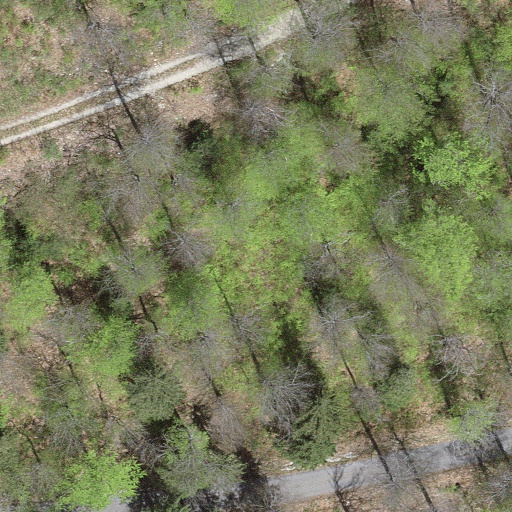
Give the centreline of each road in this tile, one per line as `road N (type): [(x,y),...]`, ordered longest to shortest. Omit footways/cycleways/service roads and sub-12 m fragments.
road 1 (unclassified): [(98,511),(217,503),(511,441)]
road 2 (track): [(0,141),(320,0)]
